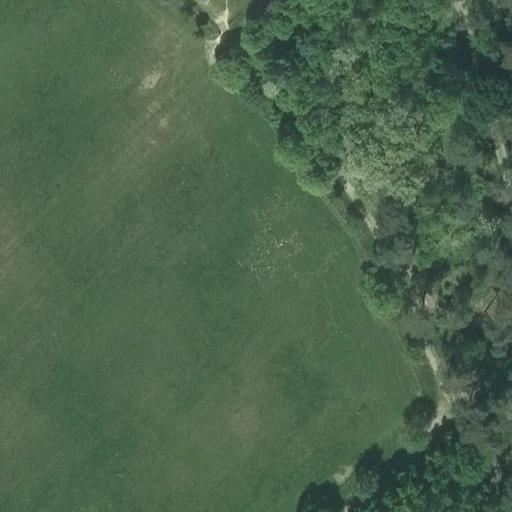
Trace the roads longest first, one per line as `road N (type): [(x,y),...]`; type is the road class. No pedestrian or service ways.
road 1 (track): [(469,437),(352,172),(265,60),(259,25),(282,0)]
road 2 (track): [(465,0),(511,161)]
